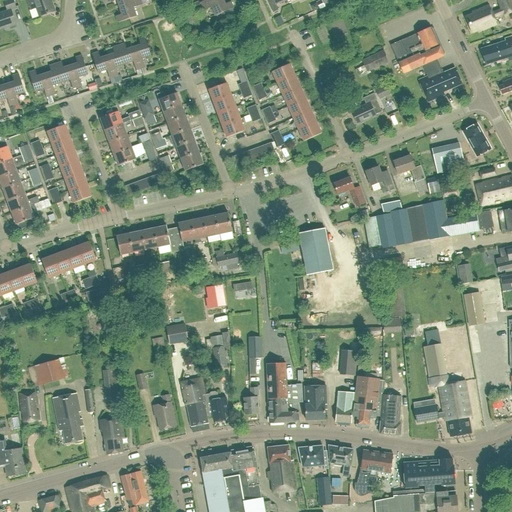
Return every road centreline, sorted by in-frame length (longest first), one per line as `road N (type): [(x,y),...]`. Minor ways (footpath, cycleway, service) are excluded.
road 1 (tertiary): [(166,450),(264,432),(474,447)]
road 2 (tertiary): [(0,495),(166,450)]
road 3 (residential): [(349,156),(486,101)]
road 4 (residential): [(349,156),(291,33)]
road 5 (residential): [(229,191),(349,156)]
